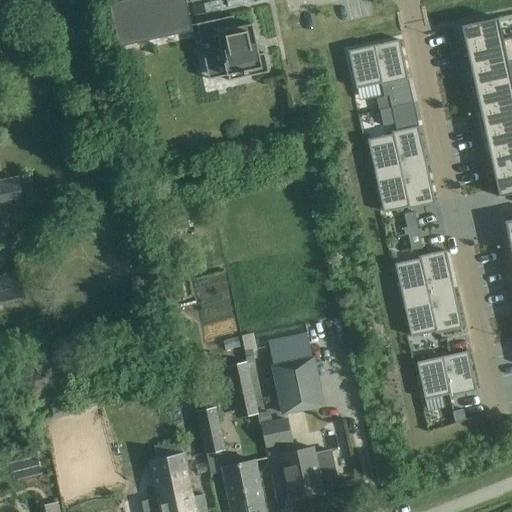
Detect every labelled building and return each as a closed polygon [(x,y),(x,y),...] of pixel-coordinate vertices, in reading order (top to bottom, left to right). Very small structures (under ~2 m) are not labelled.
[(186,0),(123,0),(109,3),(119,47),(193,31),(186,0)] [(361,0),(331,8),(337,32),(400,16),(395,0),(361,0)] [(236,27),(233,16),(205,22),(212,57),(222,55),(227,76),(228,75),(229,81),(269,72),(264,53),(257,55),(254,42),(256,42),(252,24),(236,27)] [(498,18),(462,26),(466,48),(511,38),(511,37),(503,39),(498,18)] [(511,38),(466,48),(471,69),(511,60),(511,38)] [(399,40),(348,51),(356,88),(380,83),(381,85),(408,79),(399,40)] [(511,60),(471,69),(476,90),(511,82),(511,60)] [(511,82),(476,90),(480,112),(511,104),(511,82)] [(389,95),(376,98),(379,110),(392,107),(389,95)] [(511,104),(480,112),(485,133),(511,126),(511,104)] [(392,108),(380,110),(383,126),(395,123),(392,108)] [(391,134),(367,139),(376,176),(427,165),(418,126),(391,132),(391,134)] [(511,126),(485,133),(490,154),(511,148),(511,126)] [(511,148),(490,154),(494,175),(511,170),(511,148)] [(427,165),(376,176),(384,213),(407,208),(408,210),(435,204),(427,165)] [(511,170),(494,175),(499,197),(511,194),(511,170)] [(0,225),(7,224),(3,207),(19,203),(14,179),(0,182),(0,225)] [(152,256),(139,196),(106,203),(118,263),(152,256)] [(185,206),(173,208),(178,230),(189,227),(185,206)] [(414,212),(404,214),(408,234),(419,232),(414,212)] [(419,232),(408,234),(412,250),(422,248),(419,232)] [(419,258),(395,263),(403,300),(454,289),(445,250),(418,256),(419,258)] [(187,297),(184,282),(174,283),(176,299),(187,297)] [(454,289),(403,300),(411,337),(435,332),(435,334),(462,328),(454,289)] [(283,413),(322,405),(307,333),(268,342),(283,413)] [(252,351),(245,353),(247,362),(247,363),(254,362),(252,351)] [(467,351),(416,362),(425,400),(449,395),(449,397),(476,391),(467,351)] [(247,362),(227,367),(235,404),(255,399),(247,362)] [(197,412),(207,454),(220,451),(225,450),(216,408),(197,412)] [(463,409),(452,412),(455,422),(465,419),(463,409)] [(293,443),(288,418),(260,423),(265,448),(293,443)] [(192,497),(180,441),(154,447),(157,460),(150,461),(160,511),(206,511),(203,494),(192,497)] [(312,448),(281,454),(290,497),(322,491),(319,481),(338,477),(332,449),(313,453),(312,448)] [(265,511),(254,460),(223,467),(232,511),(265,511)] [(59,511),(58,502),(44,505),(45,511),(59,511)]
